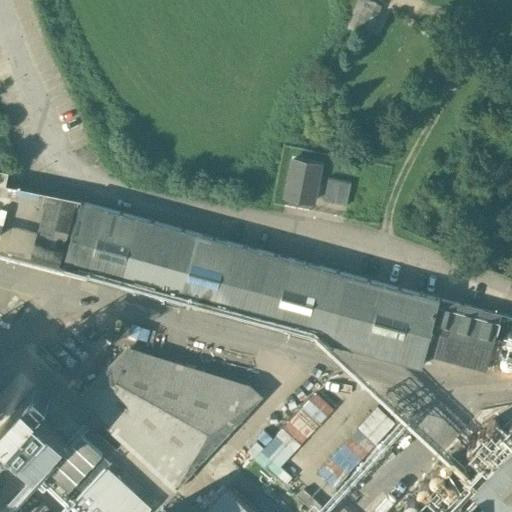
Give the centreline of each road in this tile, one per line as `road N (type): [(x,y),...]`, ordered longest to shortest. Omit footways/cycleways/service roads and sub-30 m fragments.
road 1 (unclassified): [(0,3),(52,158),(82,184),(383,247),(511,292)]
road 2 (track): [(383,247),(395,192),(494,0)]
